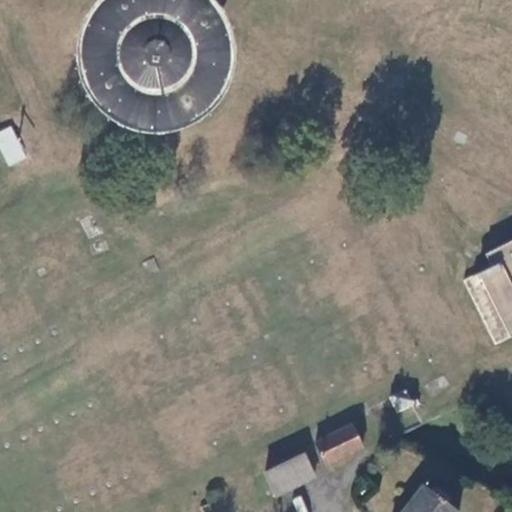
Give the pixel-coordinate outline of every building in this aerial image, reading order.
[(140,93),(153,96),(154,95),(162,95),(172,91),(177,88),(183,81),(190,69),(191,62),(191,53),(187,40),(182,33),(176,27),(165,22),(151,20),(142,22),(135,25),(125,33),(118,44),(116,51),(116,59),(118,71),(122,79),(127,85),(134,90),(140,93)] [(0,130),(0,152),(6,165),(23,157),(8,127),(0,130)] [(462,282),(494,345),(511,335),(511,239),(484,254),(490,267),(462,282)] [(390,398),(397,412),(412,405),(405,390),(390,398)] [(316,443),(327,465),(362,448),(352,426),(316,443)] [(266,472),(276,494),(315,476),(305,453),(266,472)] [(404,511),(456,511),(446,504),(450,499),(435,488),(431,492),(424,487),(404,511)]
